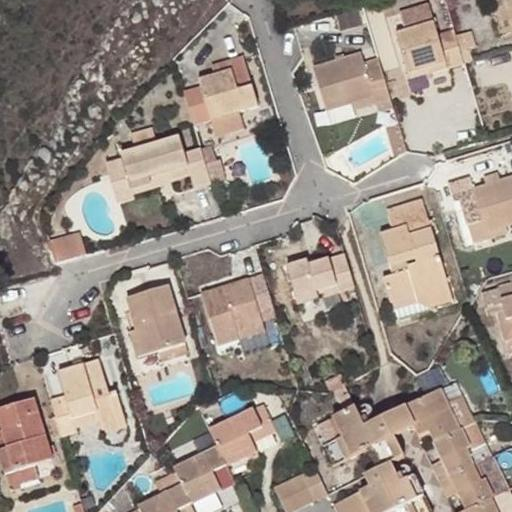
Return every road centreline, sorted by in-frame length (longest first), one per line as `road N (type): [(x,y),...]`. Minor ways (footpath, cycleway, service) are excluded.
road 1 (residential): [(318,200),(93,273),(47,335),(11,347)]
road 2 (residential): [(255,0),(318,200)]
